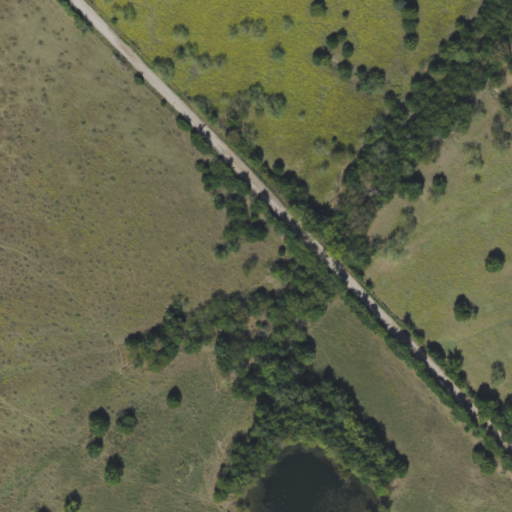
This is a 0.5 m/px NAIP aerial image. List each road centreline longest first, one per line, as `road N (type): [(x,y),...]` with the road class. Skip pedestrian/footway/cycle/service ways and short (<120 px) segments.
road 1 (residential): [(79,0),(511,445)]
road 2 (residential): [(399,329),(463,239),(456,148),(502,93),(510,0)]
